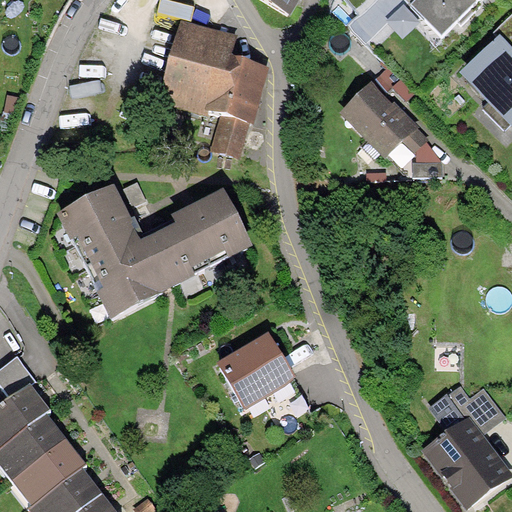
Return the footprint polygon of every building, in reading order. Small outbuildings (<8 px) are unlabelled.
[(298,0),(259,0),(288,17),(298,0)] [(345,0),(357,10),(366,0),(345,0)] [(483,0),(421,0),(412,9),(444,40),(483,0)] [(511,21),(495,37),(504,46),(464,83),(511,133),(511,21)] [(238,38),(183,25),(162,109),(219,123),(212,154),(245,162),(267,71),(232,62),(238,38)] [(368,84),(339,113),(385,160),(405,140),(415,149),(429,135),(394,100),(389,105),(368,84)] [(443,164),(416,165),(417,181),(444,180),(443,164)] [(121,192),(58,224),(110,327),(254,254),(225,198),(145,239),(121,192)] [(268,339),(214,371),(241,416),(295,383),(268,339)] [(18,357),(0,371),(0,391),(10,403),(31,386),(37,382),(18,357)] [(10,403),(0,411),(0,454),(53,413),(31,386),(10,403)] [(511,475),(483,437),(507,419),(484,389),(468,400),(459,388),(430,409),(448,432),(422,452),(466,510),(511,475)] [(281,422),(311,411),(303,391),(274,402),(281,422)] [(0,454),(0,478),(9,490),(67,444),(47,418),(0,454)] [(67,444),(9,490),(26,511),(37,511),(84,475),(89,472),(67,444)] [(37,511),(88,511),(104,500),(84,475),(37,511)] [(88,511),(113,511),(104,500),(88,511)]
